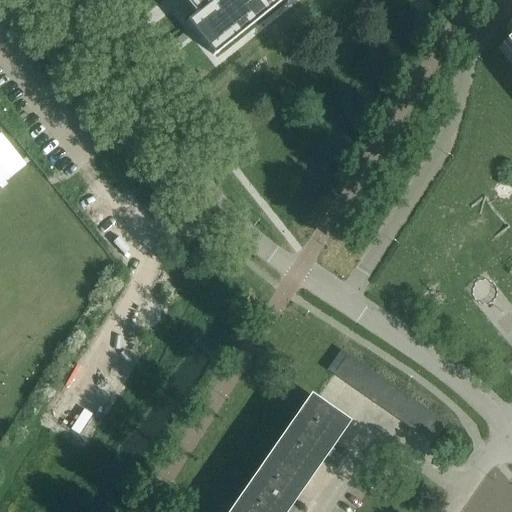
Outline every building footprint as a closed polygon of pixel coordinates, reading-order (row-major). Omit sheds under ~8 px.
[(183,0),(195,15),(186,22),(213,57),(283,0),(183,0)] [(511,21),(505,27),(511,36),(502,44),(498,48),(511,65),(511,21)] [(42,156),(54,146),(47,136),(34,146),(42,156)] [(341,351),(331,365),(327,371),(432,444),(445,424),(341,351)] [(310,395),(228,511),(286,511),(349,423),(310,395)]
